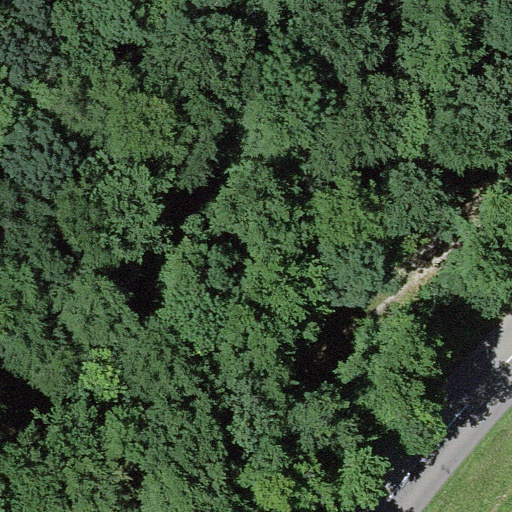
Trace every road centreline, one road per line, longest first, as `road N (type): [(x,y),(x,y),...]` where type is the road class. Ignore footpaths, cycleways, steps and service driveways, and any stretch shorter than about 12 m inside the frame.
road 1 (track): [(0,434),(314,333),(511,181)]
road 2 (tertiary): [(375,511),(511,354)]
